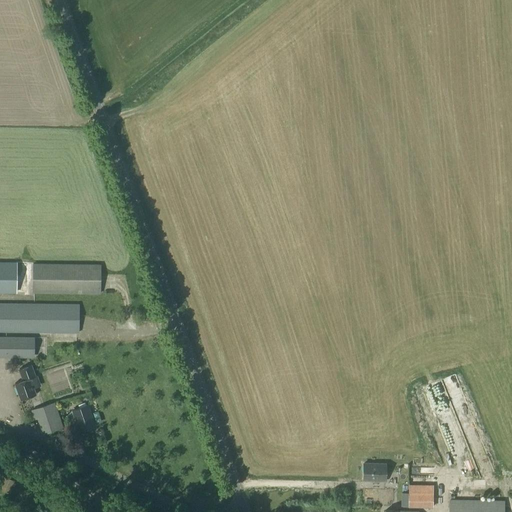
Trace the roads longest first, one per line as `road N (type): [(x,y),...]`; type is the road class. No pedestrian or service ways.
road 1 (tertiary): [(243,511),(57,0)]
road 2 (unknown): [(168,511),(0,429)]
